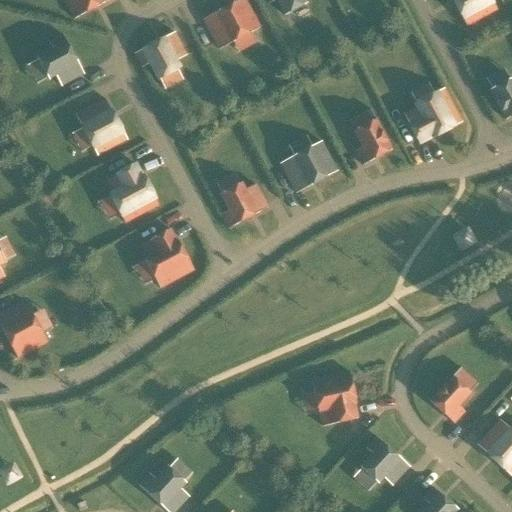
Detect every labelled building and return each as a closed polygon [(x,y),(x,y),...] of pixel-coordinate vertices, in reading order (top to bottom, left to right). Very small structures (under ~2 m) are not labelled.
[(64,0),(74,18),(109,0),(64,0)] [(245,0),(241,0),(202,21),(218,50),(260,28),(245,0)] [(267,0),(270,5),(277,1),(285,16),(306,5),(303,0),(267,0)] [(497,11),(490,0),(452,0),(467,27),(497,11)] [(174,34),(136,54),(143,67),(149,64),(160,84),(182,73),(176,62),(186,56),(174,34)] [(83,75),(63,36),(50,44),(53,51),(38,59),(49,80),(55,76),(61,87),(83,75)] [(511,80),(490,91),(506,121),(511,117),(511,80)] [(461,124),(443,90),(415,105),(417,109),(404,116),(419,144),(432,138),(433,139),(461,124)] [(125,140),(104,100),(74,116),(96,156),(125,140)] [(392,151),(375,121),(354,133),(362,148),(355,153),(363,167),(392,151)] [(321,143),(280,164),(295,194),(337,172),(321,143)] [(126,223),(158,205),(143,178),(139,180),(132,166),(106,180),(113,193),(111,195),(126,223)] [(229,229),(267,209),(255,186),(245,191),(242,185),(221,196),(228,211),(222,215),(229,229)] [(469,226),(455,234),(463,248),(477,240),(469,226)] [(161,289),(193,270),(187,259),(188,259),(181,246),(180,246),(178,242),(177,242),(170,230),(141,246),(148,258),(145,260),(161,289)] [(0,315),(0,326),(18,359),(47,343),(41,333),(43,332),(34,317),(33,317),(25,302),(0,315)] [(349,373),(311,382),(322,427),(358,419),(355,405),(357,405),(355,399),(352,384),(349,373)] [(451,377),(429,402),(454,425),(465,413),(459,407),(470,394),(466,391),(467,390),(456,381),(451,377)] [(477,445),(511,477),(511,475),(511,431),(500,420),(477,445)] [(392,487),(409,468),(397,456),(387,446),(386,447),(376,438),(366,449),(372,454),(360,467),(364,471),(363,472),(375,482),(378,485),(384,479),(392,487)] [(14,461),(1,469),(9,483),(23,475),(14,461)] [(166,511),(176,511),(190,498),(181,490),(186,484),(167,467),(155,480),(149,474),(139,486),(148,495),(159,506),(160,506),(166,511)] [(456,511),(458,511),(454,507),(454,506),(444,496),(443,497),(433,488),(423,499),(429,505),(422,511),(456,511)]
